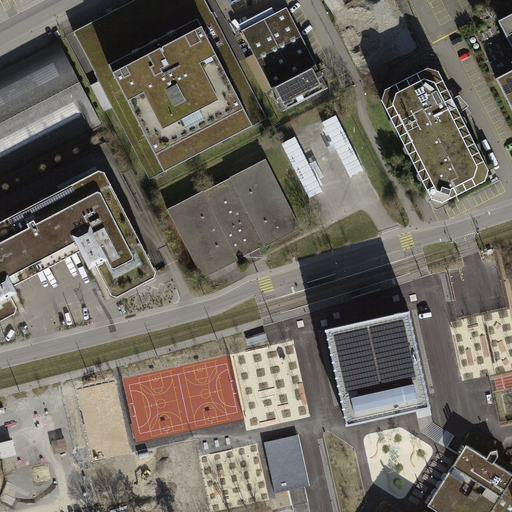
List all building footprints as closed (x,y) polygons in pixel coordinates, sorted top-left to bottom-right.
[(105,17),(74,33),(95,73),(99,81),(112,107),(150,179),(164,172),(253,126),(267,118),(212,12),(212,13),(204,0),(135,0),(105,16),(105,17)] [(511,0),(484,0),(483,1),(490,14),(511,2),(511,0)] [(286,8),(242,31),(283,111),(328,88),(322,77),(324,76),(321,71),(319,71),(286,8)] [(511,14),(508,17),(499,22),(511,47),(511,70),(496,79),(511,109),(511,14)] [(58,41),(0,71),(0,176),(101,124),(58,41)] [(246,58),(249,64),(255,61),(252,55),(246,58)] [(448,90),(439,72),(428,68),(385,90),(382,101),(391,119),(390,122),(392,127),(395,128),(404,146),(403,149),(406,154),(409,155),(418,173),(417,176),(419,181),(422,181),(431,199),(432,200),(442,203),(448,200),(485,181),(489,171),(480,152),(481,149),(478,145),(475,144),(466,126),(467,122),(465,118),(462,117),(460,113),(452,99),(453,96),(451,91),(448,90)] [(112,107),(99,81),(92,85),(105,111),(112,107)] [(460,95),(452,99),(460,113),(469,106),(460,95)] [(169,209),(203,278),(238,260),(244,256),(259,249),(265,246),(300,229),(266,160),(231,178),(203,192),(169,209)] [(0,320),(15,313),(17,308),(10,296),(14,294),(17,292),(14,285),(80,251),(89,269),(93,267),(96,265),(111,295),(117,297),(154,278),(156,272),(104,173),(99,171),(0,222),(0,320)] [(432,200),(431,199),(431,200),(431,201),(434,208),(438,209),(449,204),(449,203),(449,202),(448,200),(442,203),(432,200)] [(259,249),(244,256),(249,265),(263,258),(259,249)] [(409,311),(326,329),(347,425),(401,413),(430,407),(409,311)] [(198,374),(227,367),(224,352),(195,360),(198,374)] [(12,412),(0,413),(0,430),(14,429),(12,412)] [(0,442),(0,459),(2,459),(6,475),(20,471),(11,439),(0,442)] [(511,511),(511,473),(495,462),(499,456),(497,449),(491,451),(487,457),(466,444),(454,465),(452,467),(448,473),(427,505),(437,511),(511,511)] [(195,509),(226,505),(225,494),(193,499),(195,509)]
